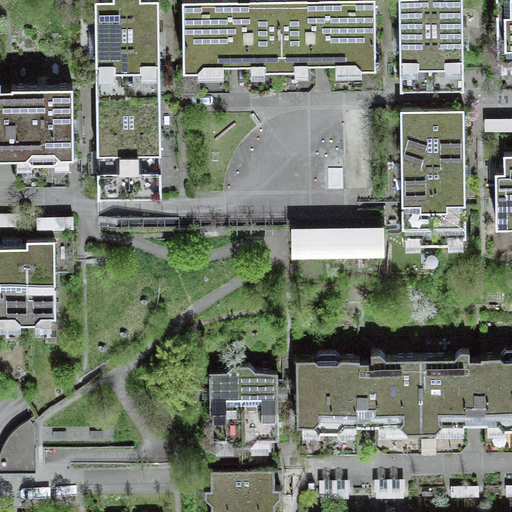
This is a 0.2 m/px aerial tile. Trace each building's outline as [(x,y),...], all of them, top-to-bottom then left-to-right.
[(94,0),(95,42),(97,148),(98,193),(161,192),(161,149),(159,44),(158,0),(94,0)] [(376,61),(374,0),(182,0),(183,64),(189,64),(190,83),(229,82),(229,59),(240,59),(250,59),(251,82),(308,81),(308,58),(319,58),(329,58),(330,81),(369,80),(369,61),(376,61)] [(463,19),(462,0),(398,0),(399,21),(400,44),(400,80),(463,79),(463,47),(463,19)] [(511,0),(495,0),(496,22),(496,55),(500,55),(500,79),(511,78),(511,0)] [(73,120),(72,83),(0,86),(0,152),(4,153),(16,153),(16,177),(53,176),(52,152),(73,152),(73,120)] [(465,175),(464,106),(448,107),(416,107),(400,107),(401,177),(402,236),(420,236),(420,241),(448,241),(448,235),(466,235),(465,175)] [(511,118),(484,119),(484,132),(511,131),(511,118)] [(511,149),(504,150),(504,168),(496,168),(497,224),(511,223),(511,149)] [(0,224),(16,224),(15,212),(0,212),(0,224)] [(73,216),(37,216),(37,227),(73,226),(73,216)] [(385,258),(384,228),(291,229),(292,259),(385,258)] [(0,244),(0,312),(14,313),(21,319),(34,319),(41,312),(55,312),(54,237),(40,238),(26,238),(26,244),(12,244),(0,244)] [(454,352),(384,352),(377,347),(371,348),(371,353),(339,353),(335,348),(321,349),(313,353),(295,354),(297,420),(312,420),(318,426),(338,426),(346,420),(368,420),(399,419),(408,425),(436,425),(445,419),(476,419),(498,418),(505,425),(511,424),(511,343),(505,344),(500,351),(468,351),(468,345),(460,345),(454,352)] [(233,441),(264,434),(279,434),(277,368),(256,368),(248,362),(233,362),(226,368),(209,369),(210,435),(222,435),(233,441)] [(210,467),(210,485),(228,486),(259,486),(273,486),(273,468),(210,467)] [(273,486),(259,486),(228,486),(210,485),(210,490),(205,489),(205,495),(211,501),(211,511),(275,511),(275,499),(279,495),(279,489),(273,489),(273,486)]
